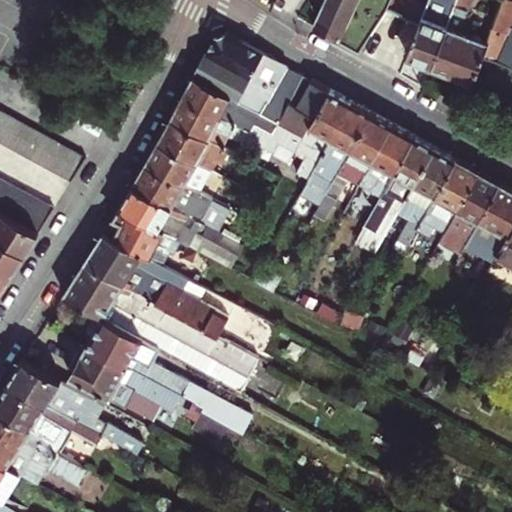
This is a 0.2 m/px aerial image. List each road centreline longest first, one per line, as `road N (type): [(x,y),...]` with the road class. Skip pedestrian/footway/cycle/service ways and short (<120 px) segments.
road 1 (tertiary): [(0,344),(147,107),(193,0)]
road 2 (residential): [(219,0),(511,163)]
